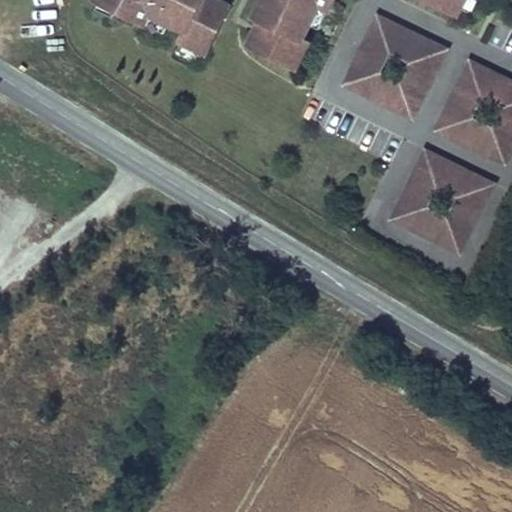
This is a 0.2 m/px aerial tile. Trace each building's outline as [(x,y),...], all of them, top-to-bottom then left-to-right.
[(208,0),(205,6),(193,0),(92,0),(108,8),(107,10),(136,25),(141,14),(175,31),(173,35),(200,49),(222,5),(211,0),(208,0)] [(249,0),(242,16),(248,19),(255,23),(249,35),(242,31),(235,44),(278,66),(309,5),(319,10),(323,0),(249,0)] [(415,0),(448,16),(455,0),(415,0)] [(248,19),(242,31),(249,35),(255,23),(248,19)] [(367,19),(334,87),(402,120),(435,53),(367,19)] [(200,49),(173,35),(170,41),(197,55),(200,49)] [(511,89),(461,64),(428,132),(496,165),(511,131),(511,89)] [(416,153),(383,220),(451,253),(484,186),(416,153)]
